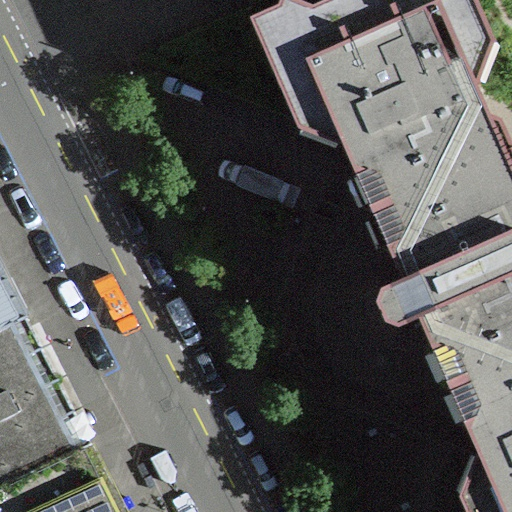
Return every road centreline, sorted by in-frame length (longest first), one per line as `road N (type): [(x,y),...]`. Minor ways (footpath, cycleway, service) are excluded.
road 1 (tertiary): [(0,62),(227,511)]
road 2 (unknown): [(15,92),(206,0)]
